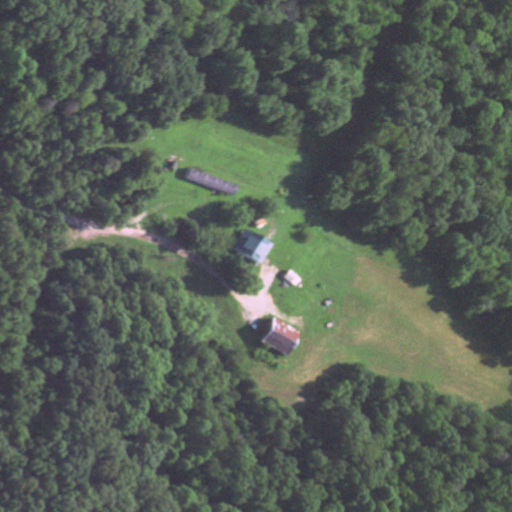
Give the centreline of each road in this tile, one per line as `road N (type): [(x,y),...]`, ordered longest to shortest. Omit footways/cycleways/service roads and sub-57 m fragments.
road 1 (residential): [(230,284),(169,245),(78,223),(0,185)]
road 2 (residential): [(0,316),(17,240),(6,190)]
